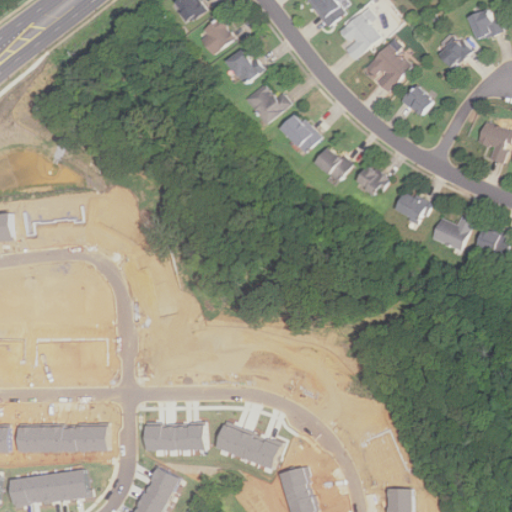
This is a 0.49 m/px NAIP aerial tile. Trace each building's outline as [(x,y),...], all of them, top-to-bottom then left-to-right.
[(190,23),(207,8),(200,0),(176,0),(173,3),(190,23)] [(310,0),(329,27),(347,14),(337,0),(310,0)] [(491,5),(468,17),(480,41),(503,30),(491,5)] [(358,59),(384,36),(371,21),(376,16),(368,7),(340,32),(353,47),(349,50),(358,59)] [(214,55),(236,38),(221,17),(204,29),(208,36),(203,40),(214,55)] [(438,55),(454,69),(472,50),(457,35),(438,55)] [(377,80),(390,91),(414,66),(390,43),(366,68),(378,79),(377,80)] [(227,61),(246,85),(264,70),(245,47),(227,61)] [(269,124),(294,103),(284,92),(278,98),(266,84),(248,99),(269,124)] [(436,102),(416,84),(403,100),(422,117),(436,102)] [(306,154),(323,137),(297,111),(281,128),(306,154)] [(479,142),(495,147),(491,159),(505,164),(511,143),(511,129),(486,121),(479,142)] [(338,182),(353,166),(331,145),(316,161),(338,182)] [(391,178),(366,165),(356,184),(381,198),(391,178)] [(395,211),(423,224),(432,203),(404,191),(395,211)] [(0,207),(0,236),(20,235),(14,206),(0,207)] [(464,251),(477,222),(463,216),(459,225),(443,217),(434,238),(464,251)] [(511,240),(511,237),(485,227),(478,246),(505,257),(511,240)] [(0,331),(0,357),(27,359),(25,332),(0,331)] [(36,333),(37,359),(113,358),(109,333),(36,333)] [(209,448),(151,451),(150,425),(208,422),(209,448)] [(11,451),(0,451),(0,423),(11,423),(11,451)] [(221,445),(275,468),(284,446),(230,424),(221,445)] [(113,450),(23,451),(23,426),(112,425),(113,450)] [(296,511),(280,468),(307,459),(327,511),(296,511)] [(159,466),(134,511),(166,511),(184,479),(159,466)] [(91,495),(19,507),(15,482),(87,470),(91,495)] [(393,511),(393,482),(418,482),(418,511),(393,511)]
